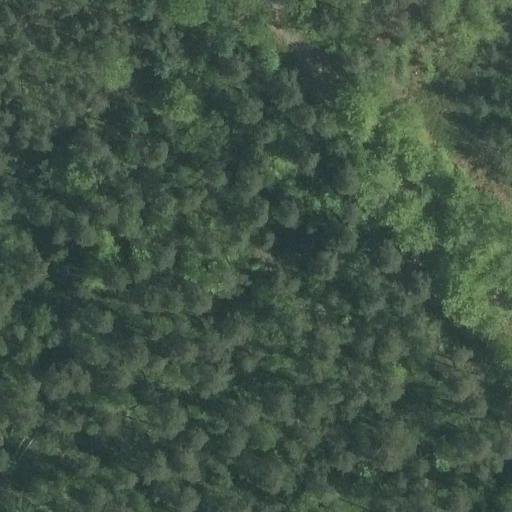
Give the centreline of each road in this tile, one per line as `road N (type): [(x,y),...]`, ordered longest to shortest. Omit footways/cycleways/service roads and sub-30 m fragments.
road 1 (track): [(511,320),(262,0)]
road 2 (track): [(270,14),(0,155)]
